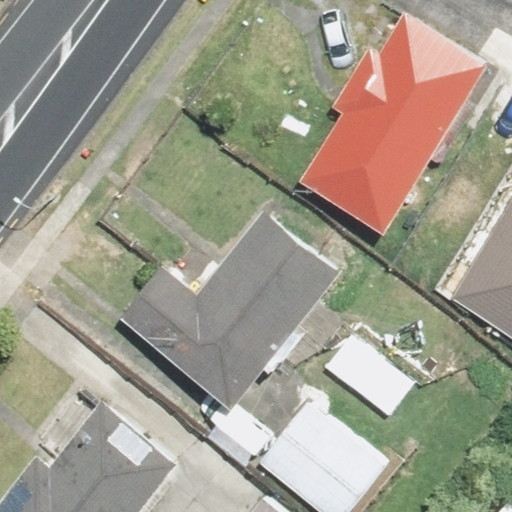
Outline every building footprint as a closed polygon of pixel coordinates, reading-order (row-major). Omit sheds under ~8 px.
[(419,0),(413,0),(290,172),(370,229),(496,55),(419,0)] [(164,246),(111,313),(234,409),(347,265),(258,195),(197,272),(164,246)] [(511,201),(468,273),(511,299),(511,201)] [(89,388),(0,499),(0,511),(134,511),(178,458),(89,388)] [(308,393),(255,459),(322,511),(359,511),(398,464),(308,393)] [(511,511),(511,490),(494,511),(511,511)] [(289,511),(263,491),(246,511),(289,511)]
